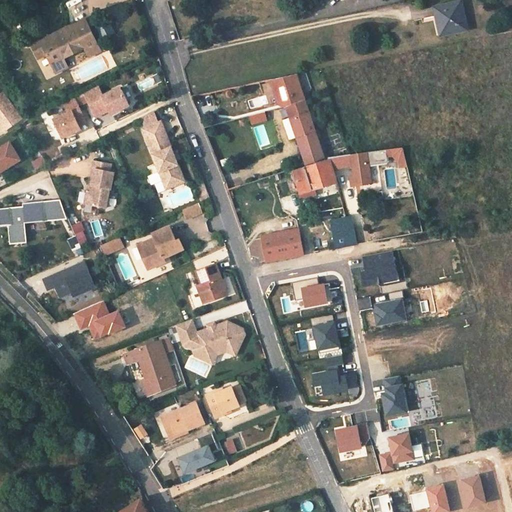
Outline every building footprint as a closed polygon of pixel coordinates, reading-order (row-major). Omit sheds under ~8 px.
[(467,29),(460,1),(438,6),(440,17),(439,17),(443,35),(467,29)] [(86,22),(84,17),(40,39),(43,44),(86,22)] [(86,22),(43,44),(56,71),(67,66),(63,57),(84,46),(88,55),(100,50),(86,22)] [(271,79),(279,101),(286,106),(306,164),(310,163),(310,164),(325,159),(297,74),(271,79)] [(111,112),(112,116),(130,107),(121,89),(104,98),(99,88),(85,94),(96,115),(109,109),(111,112)] [(0,95),(0,129),(1,131),(21,120),(3,94),(0,95)] [(77,122),(85,119),(75,99),(67,103),(71,111),(54,119),(63,138),(81,129),(79,126),(77,122)] [(96,115),(97,119),(111,112),(109,109),(96,115)] [(144,117),(148,127),(159,122),(155,112),(144,117)] [(265,112),(250,115),(252,123),(267,119),(265,112)] [(172,144),(163,121),(159,122),(148,127),(145,128),(168,188),(186,181),(178,159),(175,151),(173,146),(172,147),(170,144),(172,144)] [(9,144),(0,149),(0,172),(19,162),(9,144)] [(354,176),(350,177),(352,186),(383,181),(380,163),(370,164),(368,151),(352,154),(353,165),(354,176)] [(342,167),(353,165),(352,154),(341,156),(342,167)] [(337,182),(333,169),(342,167),(341,156),(335,156),(331,157),(332,159),(304,167),(305,168),(294,171),(300,193),(309,190),(337,182)] [(42,157),(31,162),(35,170),(46,165),(42,157)] [(87,202),(108,207),(112,188),(113,188),(116,171),(96,167),(93,184),(94,184),(92,191),(89,190),(87,202)] [(22,203),(23,206),(0,207),(0,211),(1,225),(8,225),(9,242),(26,240),(25,223),(55,220),(53,203),(44,204),(44,201),(22,203)] [(201,202),(185,209),(188,217),(205,210),(201,202)] [(355,242),(351,217),(331,221),(336,246),(355,242)] [(151,240),(145,242),(145,244),(149,252),(149,253),(150,255),(146,257),(150,268),(175,258),(173,253),(186,248),(182,238),(179,239),(173,225),(155,233),(157,237),(159,239),(153,241),(151,240)] [(262,235),(267,259),(303,252),(299,228),(262,235)] [(125,246),(121,237),(104,244),(108,253),(125,246)] [(140,244),(146,257),(150,255),(149,253),(149,252),(145,244),(145,242),(140,244)] [(229,296),(219,265),(200,272),(205,287),(200,289),(206,304),(229,296)] [(87,320),(108,312),(105,304),(84,312),(87,320)] [(188,348),(192,350),(198,353),(209,359),(213,352),(226,347),(233,350),(242,329),(227,321),(215,326),(208,329),(196,333),(191,320),(182,323),(176,325),(182,343),(185,342),(188,348)] [(209,359),(198,353),(192,350),(195,356),(213,365),(217,356),(227,353),(235,355),(244,334),(242,329),(233,350),(226,347),(213,352),(209,359)] [(167,339),(125,353),(127,361),(139,357),(148,383),(146,384),(149,393),(175,384),(164,353),(172,350),(167,339)] [(217,417),(226,413),(225,411),(232,408),(241,405),(240,402),(236,390),(235,387),(226,390),(218,393),(217,391),(209,394),(217,417)] [(247,399),(243,387),(236,390),(240,402),(247,399)] [(197,402),(163,415),(170,433),(188,426),(189,429),(206,422),(197,402)] [(367,422),(336,429),(340,453),(362,449),(362,446),(365,446),(370,437),(367,422)] [(188,426),(170,433),(171,436),(189,429),(188,426)] [(414,458),(410,432),(388,436),(390,452),(379,453),(382,472),(394,470),(392,462),(414,458)] [(238,452),(233,440),(226,443),(230,454),(238,452)] [(215,443),(181,453),(187,471),(221,460),(215,443)] [(489,502),(481,474),(476,475),(461,479),(469,507),(489,502)] [(431,511),(450,511),(444,484),(426,488),(427,491),(430,506),(431,511)] [(427,491),(410,495),(413,510),(430,506),(427,491)] [(377,496),(370,498),(374,511),(394,511),(390,493),(377,496)] [(122,511),(150,511),(145,504),(144,496),(121,511),(122,511)]
